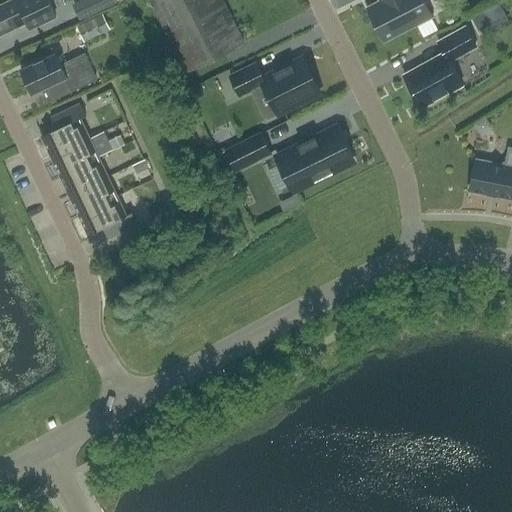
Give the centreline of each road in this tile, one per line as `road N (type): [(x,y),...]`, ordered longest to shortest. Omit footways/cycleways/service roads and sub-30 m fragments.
road 1 (residential): [(130,402),(90,331),(86,275),(0,98)]
road 2 (residential): [(415,256),(130,402)]
road 3 (residential): [(415,256),(395,154),(319,0)]
